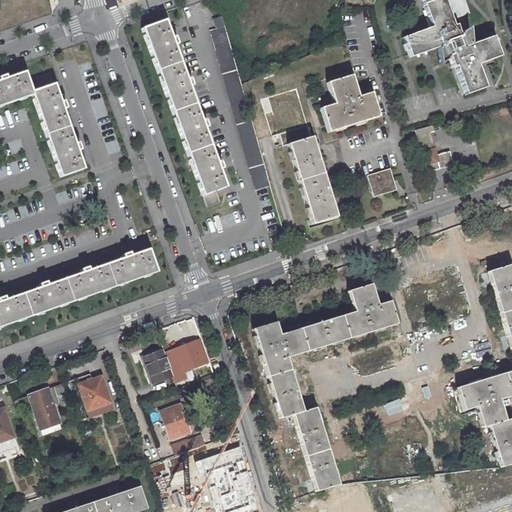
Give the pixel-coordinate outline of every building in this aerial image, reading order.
[(421,0),(433,31),(405,41),(413,61),(449,49),(453,59),(450,60),(455,71),(457,70),(468,99),(489,91),(480,69),(502,61),(494,42),(462,53),(459,43),(461,42),(457,31),(455,32),(452,24),(467,18),(468,17),(467,15),(463,3),(461,2),(459,1),(453,3),(451,0),(421,0)] [(164,22),(142,30),(206,197),(228,189),(222,173),(226,171),(224,165),(222,166),(221,163),(218,164),(206,130),(210,129),(207,122),(206,122),(205,120),(202,121),(190,89),(194,87),(191,80),(190,80),(189,77),(186,79),(174,47),(178,46),(175,39),(173,39),(172,37),(170,37),(164,22)] [(225,26),(209,30),(257,191),(273,186),(225,26)] [(0,107),(33,97),(62,180),(84,172),(77,152),(82,151),(80,144),(78,145),(77,142),(74,143),(63,110),(67,108),(66,103),(64,103),(63,100),(60,101),(54,85),(31,93),(24,73),(9,78),(7,73),(1,76),(2,78),(0,78),(0,107)] [(330,133),(379,119),(373,95),(361,98),(355,77),(337,82),(343,104),(323,109),(324,111),(319,113),(323,123),(327,122),(330,133)] [(314,226),(338,218),(299,89),(263,99),(267,114),(274,112),(285,147),(289,146),(314,226)] [(430,128),(416,131),(425,167),(438,164),(440,170),(454,167),(451,152),(438,156),(432,134),(430,128)] [(391,170),(367,177),(374,200),(397,193),(391,170)] [(0,330),(159,274),(151,252),(142,255),(132,258),(130,253),(125,255),(125,257),(122,258),(123,261),(90,273),(88,268),(82,270),(82,272),(80,272),(81,276),(48,288),(46,282),(40,284),(41,286),(38,287),(39,291),(6,302),(4,297),(0,297),(0,330)] [(511,264),(490,271),(511,353),(511,371),(455,387),(462,412),(476,408),(481,428),(496,424),(507,466),(511,464),(511,410),(508,397),(511,396),(511,264)] [(311,410),(296,354),(406,324),(399,299),(385,303),(380,282),(350,290),(356,313),(288,331),(285,320),(254,328),(275,406),(283,404),(287,419),(293,417),(314,492),(346,484),(325,406),(311,410)] [(187,378),(184,371),(211,362),(202,339),(166,354),(175,378),(176,383),(187,378)] [(165,351),(142,360),(152,387),(175,378),(166,354),(165,351)] [(94,380),(92,373),(78,378),(80,384),(94,380)] [(112,403),(103,377),(94,380),(80,384),(88,410),(112,403)] [(65,385),(55,388),(62,409),(72,405),(65,385)] [(48,389),(29,396),(41,429),(60,422),(48,389)] [(0,441),(14,437),(3,405),(0,405),(0,441)] [(182,407),(163,414),(173,440),(192,433),(182,407)] [(202,434),(171,444),(175,455),(205,444),(202,434)] [(239,442),(190,458),(203,497),(213,494),(218,511),(241,511),(258,507),(247,475),(239,477),(235,466),(246,462),(239,442)] [(139,511),(147,510),(139,487),(119,495),(118,491),(111,494),(111,497),(79,508),(77,505),(71,507),(71,511),(67,511),(139,511)]
